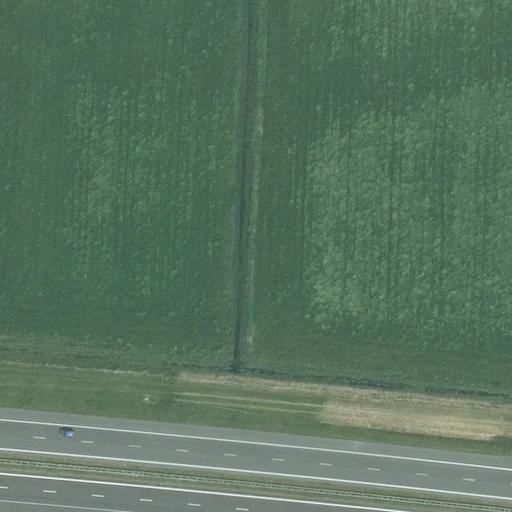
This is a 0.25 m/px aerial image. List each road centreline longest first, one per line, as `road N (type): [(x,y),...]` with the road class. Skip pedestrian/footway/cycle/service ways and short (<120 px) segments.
road 1 (motorway): [(511,484),(0,434)]
road 2 (motorway): [(0,488),(255,511)]
